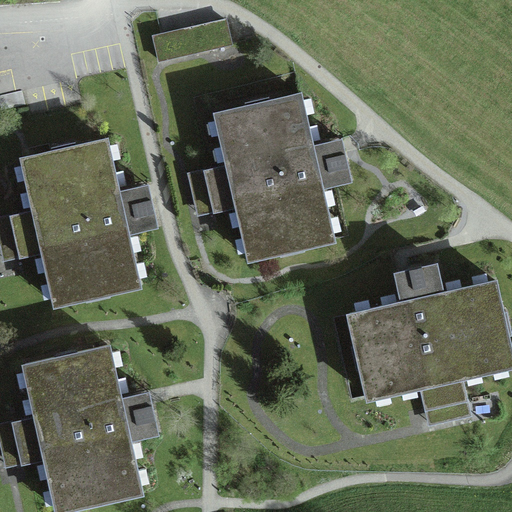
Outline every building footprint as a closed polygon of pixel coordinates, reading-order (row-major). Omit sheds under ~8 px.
[(225,19),(171,32),(176,56),(231,43),(225,19)] [(114,20),(12,44),(24,99),(127,76),(114,20)] [(302,245),(333,238),(321,186),(350,179),(341,138),(311,144),(299,93),(268,100),(267,96),(246,101),(247,105),(216,112),(228,164),(205,169),(214,210),(237,205),(249,257),(280,250),(281,254),(303,249),(302,245)] [(107,291),(138,283),(127,231),(157,224),(147,183),(117,190),(106,138),(75,145),(74,141),(52,146),(53,150),(22,157),(34,209),(11,215),(20,255),(43,250),(55,302),(86,295),(87,299),(108,295),(107,291)] [(443,291),(436,262),(395,271),(402,301),(349,312),(356,343),(352,344),(357,366),(361,365),(368,396),(421,384),(426,408),(467,398),(462,375),(511,363),(511,356),(507,332),(510,331),(506,310),(502,311),(495,280),(443,291)] [(110,497),(141,490),(128,438),(157,431),(148,390),(119,396),(108,345),(76,352),(75,348),(54,353),(55,357),(24,364),(36,416),(12,421),(22,462),(45,457),(57,509),(88,502),(89,506),(111,501),(110,497)]
